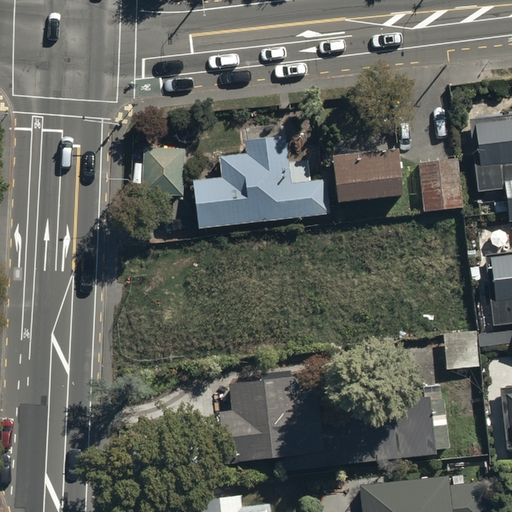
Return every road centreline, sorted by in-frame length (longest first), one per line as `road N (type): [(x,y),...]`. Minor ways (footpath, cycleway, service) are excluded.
road 1 (secondary): [(53,511),(75,39)]
road 2 (secondary): [(75,39),(172,46),(511,9)]
